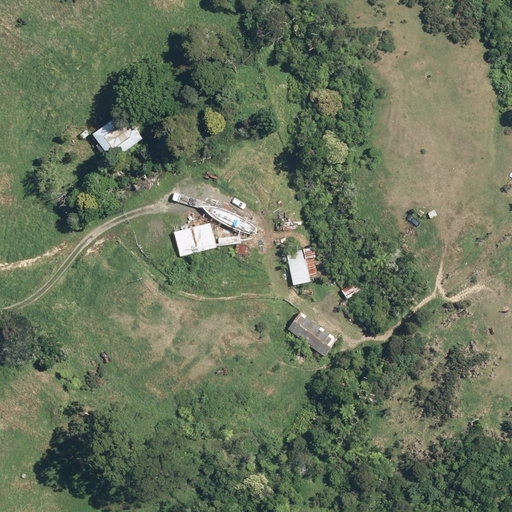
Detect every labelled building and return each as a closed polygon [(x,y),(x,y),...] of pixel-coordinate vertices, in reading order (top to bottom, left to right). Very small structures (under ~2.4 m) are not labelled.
[(122,112),(91,136),(112,162),(142,138),(122,112)] [(218,210),(215,219),(237,225),(240,216),(218,210)] [(298,221),(277,219),(276,231),(297,233),(298,221)] [(211,223),(172,232),(178,258),(216,249),(211,223)] [(249,252),(238,244),(232,253),(243,260),(249,252)] [(311,249),(286,254),(292,286),(317,281),(311,249)] [(353,282),(338,289),(344,301),(359,294),(353,282)] [(336,339),(299,312),(286,330),(322,357),(336,339)]
